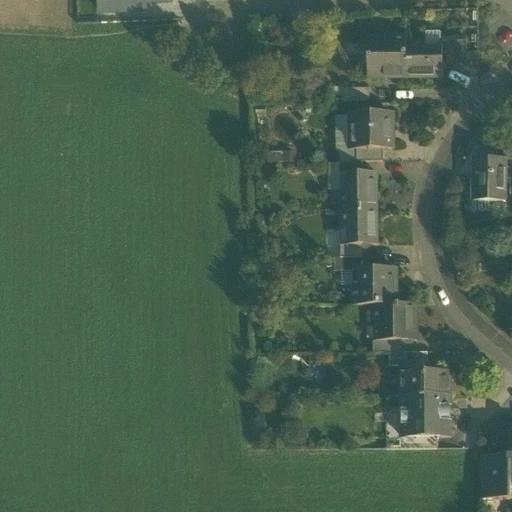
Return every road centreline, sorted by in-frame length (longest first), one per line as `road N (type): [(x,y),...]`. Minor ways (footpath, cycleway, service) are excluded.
road 1 (residential): [(511,357),(454,301),(432,253),(430,205),(448,154),(476,116),(511,89)]
road 2 (residential): [(356,0),(249,7),(211,35)]
